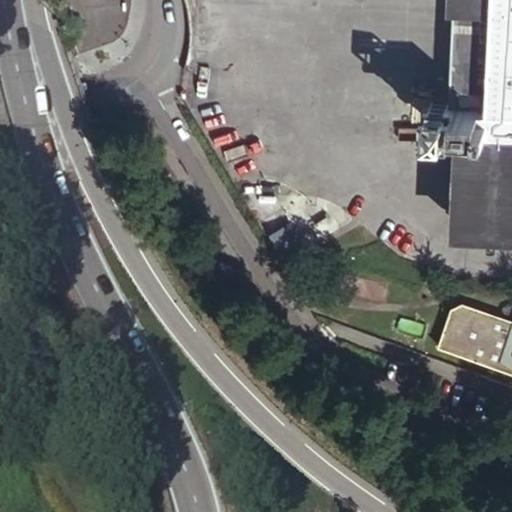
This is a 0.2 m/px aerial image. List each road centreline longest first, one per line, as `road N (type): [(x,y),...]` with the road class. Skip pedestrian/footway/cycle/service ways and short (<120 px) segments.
road 1 (trunk): [(384,511),(227,380),(144,272),(98,184),(25,0)]
road 2 (unclassified): [(143,52),(323,356),(384,391),(511,433)]
road 3 (trunk): [(198,511),(52,184),(23,88),(16,0)]
road 4 (unclassified): [(0,103),(109,84),(143,52)]
